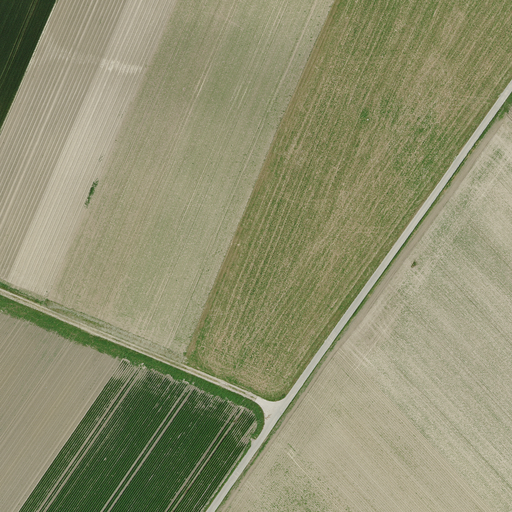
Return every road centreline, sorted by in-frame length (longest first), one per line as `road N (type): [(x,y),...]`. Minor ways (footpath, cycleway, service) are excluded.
road 1 (track): [(511,84),(210,511)]
road 2 (track): [(286,401),(0,285)]
